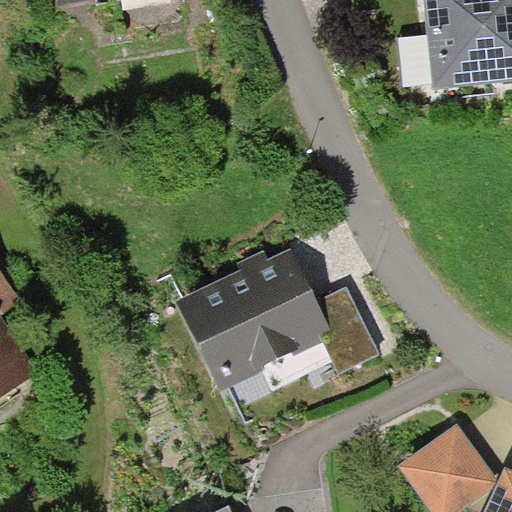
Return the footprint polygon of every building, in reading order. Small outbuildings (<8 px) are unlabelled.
[(43,0),(45,10),(90,5),(89,0),(43,0)] [(511,0),(423,0),(432,90),(511,81),(511,0)] [(285,250),(164,304),(204,393),(315,343),(331,380),(373,361),(342,291),(310,305),(285,250)] [(0,276),(0,410),(49,379),(8,317),(21,309),(0,276)] [(461,429),(401,470),(430,511),(465,511),(501,487),(461,429)] [(511,511),(511,476),(508,475),(491,511),(511,511)]
